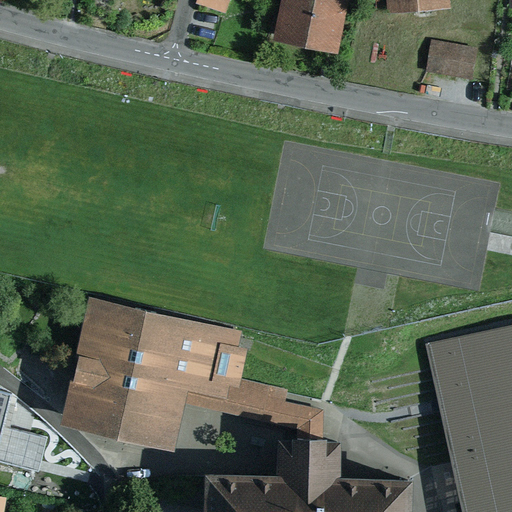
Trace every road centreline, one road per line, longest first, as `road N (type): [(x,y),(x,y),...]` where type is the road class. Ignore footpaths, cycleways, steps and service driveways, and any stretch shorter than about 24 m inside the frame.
road 1 (residential): [(172,62),(511,125)]
road 2 (residential): [(0,18),(172,62)]
